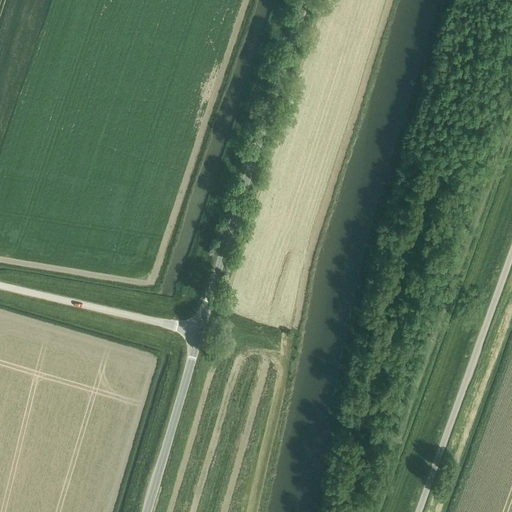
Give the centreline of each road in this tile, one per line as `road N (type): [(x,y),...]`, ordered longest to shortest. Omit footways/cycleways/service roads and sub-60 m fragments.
road 1 (unclassified): [(199,333),(305,0)]
road 2 (unclassified): [(419,511),(511,257)]
road 3 (unclassified): [(199,333),(0,286)]
road 4 (unclassified): [(145,511),(199,333)]
